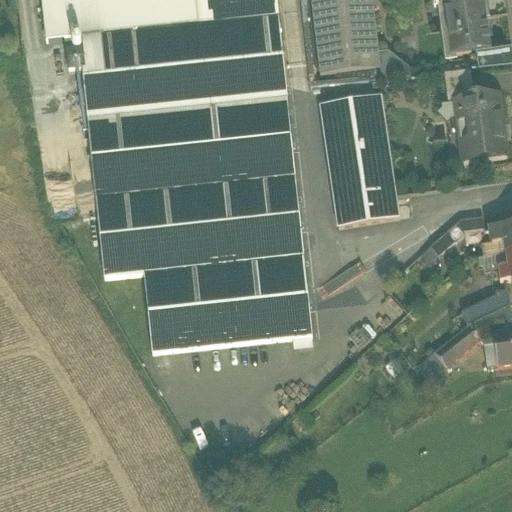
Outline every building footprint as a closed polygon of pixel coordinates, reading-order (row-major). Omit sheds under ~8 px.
[(82,42),(102,40),(97,0),(43,0),(41,0),(46,45),(82,42)] [(83,74),(88,124),(286,103),(275,0),(97,0),(102,40),(82,42),(84,53),(81,54),(83,74)] [(311,0),(320,78),(380,72),(378,56),(372,0),(311,0)] [(443,6),(450,58),(471,55),(478,54),(477,40),(486,39),(481,3),(486,2),(485,0),(444,0),(445,6),(443,6)] [(488,52),(486,39),(477,40),(478,54),(488,52)] [(471,55),(473,73),(511,69),(511,53),(511,49),(488,52),(478,54),(471,55)] [(66,55),(69,76),(83,74),(81,54),(66,55)] [(389,55),(378,56),(380,72),(382,84),(409,80),(408,71),(389,55)] [(445,77),(448,108),(458,107),(458,105),(473,103),(469,74),(445,77)] [(458,107),(466,167),(507,161),(498,99),(473,103),(458,105),(458,107)] [(338,230),(338,231),(399,221),(399,220),(397,220),(394,200),(380,102),(381,102),(381,100),(320,109),(320,111),(322,111),(339,230),(338,230)] [(312,341),(286,103),(88,124),(105,282),(145,278),(153,357),(312,341)] [(452,246),(453,247),(462,239),(462,235),(485,232),(484,221),(461,224),(445,238),(452,246)] [(511,229),(491,233),(493,248),(505,246),(506,258),(511,257),(511,229)] [(428,253),(435,261),(452,246),(445,238),(428,253)] [(486,261),(506,258),(505,246),(493,248),(484,249),(486,261)] [(511,284),(511,257),(506,258),(508,272),(499,273),(501,286),(511,284)] [(508,272),(506,258),(486,261),(477,262),(478,270),(482,270),(483,275),(499,273),(508,272)] [(462,317),(469,329),(474,325),(510,309),(507,294),(496,298),(497,301),(462,317)] [(479,344),(494,349),(493,341),(511,338),(511,324),(510,309),(474,325),(469,329),(480,343),(479,344)] [(445,370),(479,344),(480,343),(469,329),(434,356),(445,370)] [(511,338),(493,341),(494,349),(497,370),(511,368),(511,338)] [(494,349),(479,344),(483,373),(497,370),(494,349)] [(445,370),(434,356),(416,371),(427,385),(445,370)] [(406,375),(395,361),(385,369),(396,383),(406,375)]
